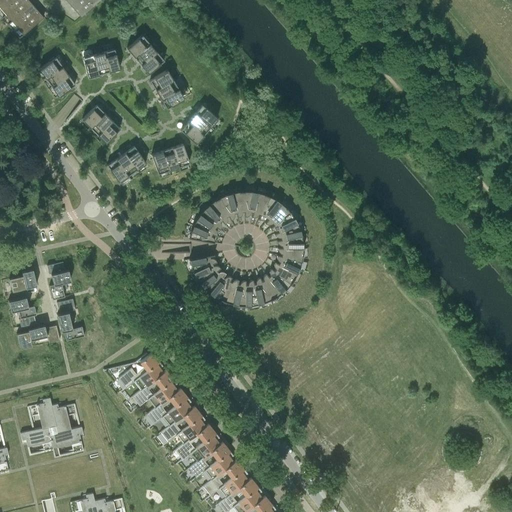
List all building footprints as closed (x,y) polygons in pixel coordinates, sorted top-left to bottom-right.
[(9,0),(0,8),(0,17),(1,19),(22,0),(9,0)] [(0,0),(0,8),(9,0),(0,0)] [(22,0),(1,19),(7,25),(31,4),(27,0),(22,0)] [(73,0),(69,4),(74,11),(86,0),(73,0)] [(86,0),(74,11),(81,18),(100,0),(86,0)] [(7,25),(13,32),(37,10),(31,4),(7,25)] [(37,10),(13,32),(19,39),(43,17),(37,10)] [(140,36),(126,48),(133,57),(147,45),(149,43),(141,35),(140,36)] [(147,45),(133,57),(140,65),(154,53),(156,52),(149,43),(147,45)] [(113,49),(103,52),(103,54),(108,72),(119,69),(114,51),(113,49)] [(103,52),(92,55),(93,57),(98,75),(108,72),(103,54),(103,52)] [(154,53),(140,65),(148,74),(162,62),(163,60),(156,52),(154,53)] [(92,55),(81,58),(82,60),(84,66),(87,78),(98,75),(93,57),(92,55)] [(40,68),(38,69),(45,78),(46,77),(62,66),(55,57),(40,68)] [(46,77),(45,78),(51,87),(53,86),(68,75),(62,66),(46,77)] [(156,76),(149,80),(155,90),(170,80),(172,79),(166,70),(165,71),(156,76)] [(53,86),(51,87),(58,96),(59,95),(74,85),(68,75),(53,86)] [(170,80),(155,90),(160,99),(176,90),(178,89),(172,79),(170,80)] [(176,90),(160,99),(166,109),(182,100),(184,99),(178,89),(176,90)] [(83,118),(81,119),(88,126),(89,125),(102,112),(96,105),(83,118)] [(201,105),(193,114),(207,126),(209,127),(217,118),(215,117),(201,105)] [(89,125),(88,126),(96,134),(97,133),(110,120),(102,112),(89,125)] [(193,114),(186,122),(200,134),(202,136),(209,127),(207,126),(193,114)] [(97,133),(96,134),(105,143),(106,142),(119,128),(110,120),(97,133)] [(186,122),(179,130),(194,142),(195,143),(202,136),(200,134),(186,122)] [(182,144),(171,147),(177,165),(178,166),(188,163),(188,161),(182,144)] [(133,146),(124,152),(135,167),(136,169),(145,163),(144,161),(133,146)] [(171,147),(161,151),(167,168),(167,170),(178,166),(177,165),(171,147)] [(161,151),(150,154),(156,172),(157,174),(167,170),(167,168),(161,151)] [(124,152),(115,159),(126,174),(127,175),(136,169),(135,167),(124,152)] [(115,159),(106,165),(117,180),(118,182),(127,175),(126,174),(115,159)] [(241,212),(242,212),(241,191),(238,191),(238,192),(231,193),(231,192),(231,193),(228,194),(234,213),(235,213),(236,217),(237,217),(239,217),(240,216),(241,215),(241,213),(241,212)] [(250,212),(251,212),(254,192),(251,191),(244,191),(243,191),(241,191),(242,212),(243,212),(244,216),(246,216),(247,216),(248,215),(249,213),(250,212)] [(258,214),(259,214),(266,195),(263,194),(256,193),(257,192),(256,192),(254,192),(251,212),(252,212),(251,217),(252,217),(253,217),(255,217),(256,216),(257,215),(258,214)] [(233,213),(234,213),(228,194),(225,194),(225,195),(219,198),(218,197),(218,198),(216,199),(227,216),(228,216),(230,220),(232,219),(233,218),(233,216),(233,215),(233,213)] [(265,218),(266,218),(278,202),(275,199),(275,200),(269,197),(269,196),(268,196),(266,195),(259,214),(260,215),(258,219),(258,220),(259,219),(260,220),(261,220),(263,220),(264,219),(265,218)] [(226,217),(227,216),(216,199),(213,200),(208,205),(208,204),(207,205),(206,206),(220,221),(221,221),(224,224),(225,223),(226,221),(226,220),(226,218),(226,217)] [(272,223),(272,224),(288,210),(285,208),(280,203),(278,202),(266,218),(267,219),(264,223),(265,223),(266,224),(267,224),(269,224),(270,224),(272,223)] [(219,222),(220,221),(206,206),(203,208),(203,209),(199,214),(198,214),(199,214),(197,216),(214,228),(215,227),(219,230),(219,229),(220,228),(220,226),(220,225),(220,223),(219,222)] [(277,230),(277,231),(295,221),(294,218),(293,218),(289,212),(288,210),(272,224),(273,225),(269,228),(270,228),(271,229),(272,230),(274,230),(275,230),(277,230)] [(214,228),(197,216),(195,219),(196,219),(193,225),(192,225),(192,226),(191,228),(211,235),(211,234),(215,236),(216,235),(216,234),(216,232),(216,231),(215,229),(214,228)] [(280,237),(280,238),(300,233),(299,230),(296,223),(295,221),(277,231),(277,232),(273,234),(274,235),(274,234),(274,236),(276,237),(277,237),(278,238),(280,237)] [(210,236),(211,235),(191,228),(190,231),(189,237),(188,237),(188,238),(213,243),(213,242),(213,241),(213,239),(212,238),(211,237),(210,236)] [(281,246),(281,247),(302,246),(302,242),(300,235),(301,235),(300,235),(300,233),(280,238),(280,240),(276,241),(277,243),(277,244),(279,245),(280,245),(281,246)] [(281,254),(281,255),(301,259),(302,255),(301,255),(302,248),(302,246),(281,247),(281,248),(277,248),(277,250),(278,251),(279,253),(280,253),(281,254)] [(193,272),(194,274),(212,265),(211,264),(216,262),(215,261),(215,260),(214,259),(212,258),(211,258),(209,258),(209,256),(213,255),(213,254),(188,259),(188,260),(189,260),(190,265),(193,272),(192,272),(193,272)] [(279,262),(279,263),(297,271),(299,268),(300,261),(301,261),(301,259),(281,255),(281,256),(276,255),(276,256),(276,257),(276,259),(277,260),(278,261),(279,262)] [(62,262),(46,265),(48,274),(50,274),(53,285),(48,286),(52,300),(64,297),(60,283),(70,280),(67,269),(64,270),(62,262)] [(275,269),(274,270),(291,282),(293,280),(296,273),(297,274),(297,273),(296,273),(297,271),(279,263),(278,264),(274,262),(273,263),(274,263),(273,264),(273,265),(273,267),(274,268),(275,269)] [(199,283),(201,285),(216,272),(216,271),(220,268),(219,267),(218,266),(217,266),(215,265),(214,265),(212,266),(212,265),(194,274),(195,277),(199,283),(199,284),(199,283)] [(270,276),(269,276),(282,292),(285,290),(289,284),(290,285),(290,284),(291,282),(274,270),(274,271),(270,268),(269,269),(270,269),(269,270),(268,271),(268,273),(269,274),(270,276)] [(22,275),(8,279),(11,291),(10,292),(11,299),(25,296),(27,296),(25,288),(36,285),(32,269),(21,272),(22,275)] [(208,293),(210,294),(222,278),(222,277),(225,273),(224,273),(223,272),(221,272),(220,272),(218,272),(217,273),(216,272),(201,285),(203,288),(203,287),(208,292),(208,293)] [(263,280),(262,281),(271,299),(274,298),(274,297),(280,293),(280,294),(281,294),(281,293),(282,292),(269,276),(268,277),(265,273),(264,274),(263,275),(263,276),(262,278),(262,279),(263,280)] [(219,300),(221,301),(230,282),(229,281),(231,277),(230,277),(229,276),(227,276),(226,277),(224,277),(223,278),(222,278),(210,294),(213,296),(219,299),(219,300)] [(255,284),(254,284),(259,304),(263,303),(269,300),(269,301),(270,300),(271,299),(262,281),(261,281),(259,277),(258,277),(258,278),(257,278),(256,279),(255,281),(255,282),(255,284)] [(231,304),(234,305),(238,284),(237,284),(238,280),(237,279),(235,279),(234,280),(232,280),(231,281),(231,282),(230,282),(221,301),(224,302),(231,304)] [(238,284),(234,305),(237,305),(244,305),(244,306),(246,306),(246,285),(245,285),(245,280),(244,280),(243,281),(241,281),(240,282),(239,283),(239,285),(238,284)] [(247,285),(246,285),(246,306),(250,306),(250,305),(257,304),(257,305),(257,304),(259,304),(254,284),(253,284),(252,280),(251,280),(250,280),(249,281),(248,282),(247,284),(247,285)] [(370,290),(273,364),(299,398),(396,324),(370,290)] [(11,299),(8,300),(10,311),(17,310),(19,319),(18,319),(20,327),(35,323),(33,315),(36,315),(33,306),(28,307),(25,296),(11,299)] [(72,298),(56,302),(59,313),(56,314),(58,321),(60,331),(63,331),(65,340),(83,336),(81,326),(71,328),(67,311),(74,310),(72,298)] [(28,331),(16,334),(19,349),(31,346),(30,340),(46,336),(48,343),(59,340),(55,325),(44,328),(43,325),(31,328),(27,329),(28,331)] [(393,338),(376,351),(382,358),(399,346),(393,338)] [(399,346),(382,358),(387,366),(395,359),(404,353),(399,346)] [(404,353),(395,359),(401,367),(418,354),(413,346),(404,353)] [(131,368),(117,379),(118,379),(124,387),(124,388),(125,388),(133,381),(159,361),(151,352),(147,355),(139,361),(144,367),(135,374),(131,368)] [(418,354),(401,367),(406,374),(423,361),(418,354)] [(159,361),(133,381),(140,390),(162,372),(159,368),(162,366),(159,361)] [(423,361),(406,374),(412,381),(429,368),(423,361)] [(429,368),(412,381),(417,388),(434,375),(429,368)] [(140,390),(131,397),(132,397),(139,405),(138,406),(139,406),(147,399),(152,396),(147,389),(156,383),(161,389),(173,379),(165,370),(162,372),(140,390)] [(434,375),(417,388),(422,395),(440,382),(434,375)] [(152,396),(147,399),(154,408),(176,390),(173,386),(176,384),(173,379),(161,389),(152,396)] [(440,382),(422,395),(428,402),(423,406),(428,412),(439,403),(435,398),(445,390),(440,382)] [(326,383),(309,396),(315,403),(332,390),(326,383)] [(154,408),(145,414),(146,415),(153,423),(152,423),(153,424),(161,417),(166,414),(161,407),(170,401),(175,407),(187,397),(179,388),(176,390),(154,408)] [(395,388),(387,394),(400,411),(408,405),(395,388)] [(332,390),(315,403),(320,410),(337,397),(332,390)] [(387,394),(380,399),(386,407),(393,416),(400,411),(387,394)] [(38,415),(41,428),(41,429),(47,428),(55,426),(50,405),(51,405),(49,397),(44,399),(44,403),(26,407),(29,417),(38,415)] [(166,414),(161,417),(168,426),(191,408),(187,404),(190,402),(187,397),(175,407),(166,414)] [(337,397),(320,410),(326,417),(343,404),(337,397)] [(55,426),(56,432),(70,429),(67,415),(76,413),(74,404),(56,408),(55,404),(51,405),(50,405),(55,426)] [(343,404),(326,417),(331,424),(345,414),(348,411),(343,404)] [(168,426),(159,432),(160,433),(167,441),(166,441),(167,442),(175,435),(180,432),(175,425),(184,419),(189,425),(201,415),(193,406),(191,408),(168,426)] [(386,407),(369,420),(382,437),(391,431),(385,423),(393,416),(386,407)] [(331,424),(328,427),(333,434),(351,421),(345,414),(331,424)] [(180,432),(175,435),(182,444),(205,426),(201,422),(204,419),(201,415),(189,425),(180,432)] [(351,421),(333,434),(339,441),(356,428),(351,421)] [(182,444),(174,450),(174,451),(181,459),(181,460),(190,453),(194,449),(190,443),(198,437),(203,443),(215,433),(208,424),(205,426),(182,444)] [(56,433),(49,435),(53,450),(52,450),(54,458),(59,456),(57,447),(70,444),(73,453),(83,451),(78,433),(82,432),(80,426),(70,429),(56,432),(56,433)] [(43,452),(52,450),(53,450),(49,435),(47,428),(41,429),(41,428),(19,433),(21,438),(24,438),(26,446),(41,443),(43,452)] [(356,428),(339,441),(344,448),(339,452),(344,458),(355,449),(351,444),(362,436),(356,428)] [(194,449),(190,453),(196,462),(219,444),(215,440),(218,437),(215,433),(203,443),(194,449)] [(417,439),(400,452),(412,468),(421,461),(415,453),(423,447),(417,439)] [(196,462),(188,468),(188,469),(195,477),(195,478),(204,471),(208,467),(203,461),(212,454),(217,461),(229,451),(222,442),(219,444),(196,462)] [(208,467),(204,471),(210,479),(233,462),(230,458),(232,455),(229,451),(217,461),(208,467)] [(99,453),(0,476),(0,511),(41,502),(47,500),(52,499),(107,486),(99,453)] [(421,461),(412,468),(419,476),(436,464),(429,455),(421,461)] [(210,479),(202,486),(202,487),(203,486),(209,495),(209,496),(218,489),(223,485),(218,479),(226,472),(231,479),(243,469),(236,460),(233,462),(210,479)] [(428,511),(391,462),(364,483),(380,505),(385,511),(428,511)] [(487,463),(479,469),(492,486),(509,473),(502,464),(493,471),(487,463)] [(436,464),(419,476),(425,485),(442,472),(436,464)] [(223,485),(218,489),(224,497),(247,480),(244,476),(247,473),(243,469),(231,479),(223,485)] [(442,472),(425,485),(432,494),(449,481),(442,472)] [(511,476),(509,473),(492,486),(495,490),(505,502),(511,496),(511,493),(507,487),(511,483),(511,476)] [(224,497),(216,504),(216,505),(217,504),(222,511),(225,511),(232,507),(237,503),(232,497),(240,491),(245,497),(257,487),(250,478),(247,480),(224,497)] [(237,503),(232,507),(235,511),(242,511),(261,498),(258,493),(261,491),(257,487),(245,497),(237,503)] [(495,490),(479,503),(485,511),(486,511),(494,505),(499,511),(501,511),(508,507),(505,502),(495,490)] [(71,511),(72,511),(81,510),(81,511),(96,511),(94,501),(92,493),(86,494),(87,498),(69,502),(71,511)] [(472,494),(456,506),(460,511),(466,511),(471,509),(473,511),(483,511),(485,511),(479,503),(472,494)] [(242,511),(249,511),(254,508),(257,511),(262,511),(271,505),(264,495),(261,498),(242,511)] [(449,497),(432,510),(433,511),(447,511),(448,511),(447,511),(460,511),(456,506),(449,497)] [(116,511),(116,510),(123,508),(121,498),(103,502),(102,499),(94,501),(96,511),(116,511)]
